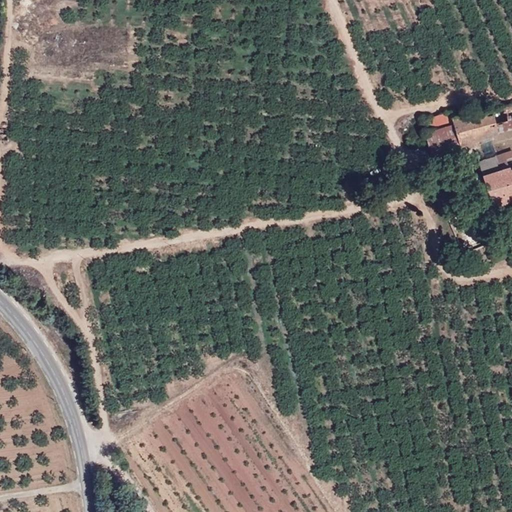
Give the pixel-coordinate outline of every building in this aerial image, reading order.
[(511,104),(500,107),(492,108),(498,132),(511,128),(511,104)] [(454,111),(422,119),(426,130),(453,123),(459,146),(498,133),(498,132),(492,108),(456,116),(454,111)] [(453,123),(426,130),(424,131),(427,142),(430,153),(459,146),(453,123)] [(427,142),(424,131),(412,134),(415,145),(427,142)] [(494,156),(501,153),(499,146),(476,154),(478,161),(494,156)] [(511,168),(511,149),(501,153),(494,156),(498,169),(509,166),(510,169),(511,168)] [(498,169),(494,156),(478,161),(482,174),(498,169)] [(511,200),(511,168),(510,169),(509,166),(498,169),(482,174),(484,180),(487,193),(491,207),(511,200)] [(482,194),(487,193),(484,180),(478,182),(482,194)] [(481,235),(494,228),(489,220),(479,225),(477,226),(481,235)] [(487,244),(493,256),(494,258),(511,246),(499,225),(494,228),(481,235),(487,244)]
